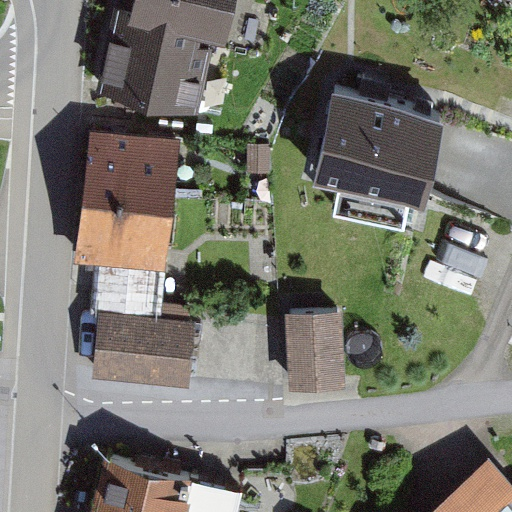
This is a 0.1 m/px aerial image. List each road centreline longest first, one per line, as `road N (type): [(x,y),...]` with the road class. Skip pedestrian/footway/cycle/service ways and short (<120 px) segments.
road 1 (residential): [(511,403),(211,423),(40,410)]
road 2 (residential): [(40,410),(61,0)]
